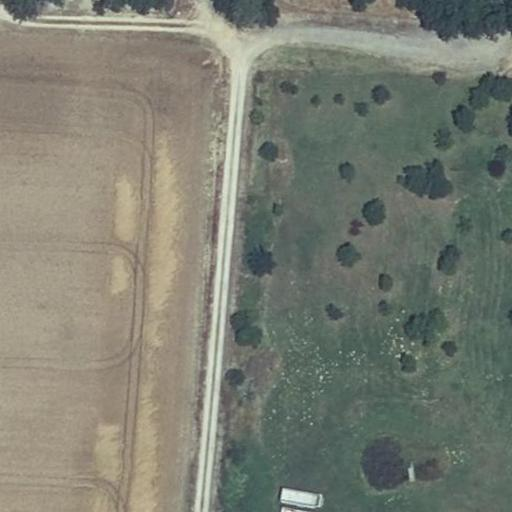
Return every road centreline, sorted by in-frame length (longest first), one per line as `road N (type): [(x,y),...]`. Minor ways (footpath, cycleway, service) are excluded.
road 1 (track): [(198,511),(236,40),(511,54)]
road 2 (track): [(236,40),(0,14)]
